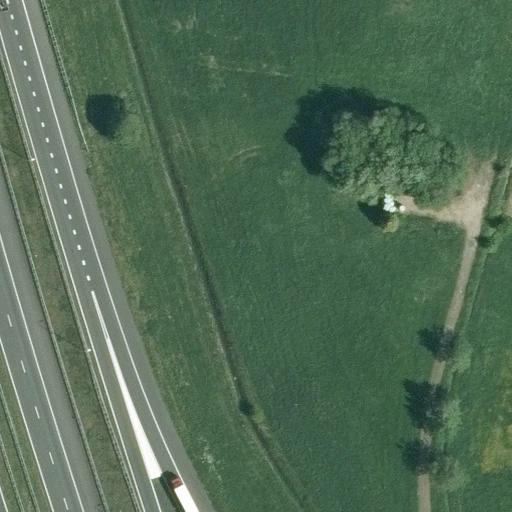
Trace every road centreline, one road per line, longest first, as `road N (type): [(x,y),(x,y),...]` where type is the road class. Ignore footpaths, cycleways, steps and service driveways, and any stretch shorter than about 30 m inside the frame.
road 1 (motorway): [(83,292),(0,3)]
road 2 (track): [(424,511),(426,426),(479,218)]
road 3 (motorway): [(189,511),(122,354),(83,292)]
road 4 (motorway): [(68,511),(0,290)]
road 5 (motorway): [(152,511),(83,292)]
